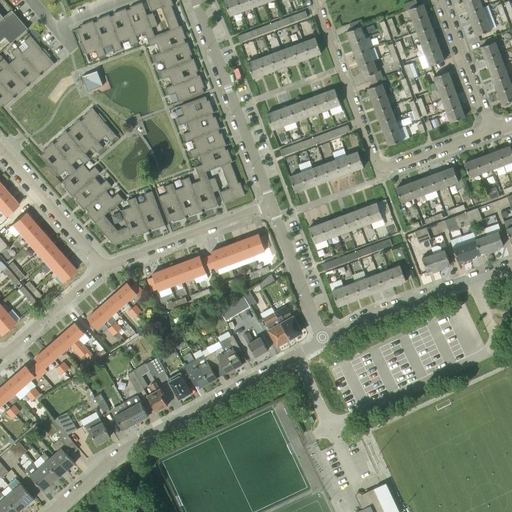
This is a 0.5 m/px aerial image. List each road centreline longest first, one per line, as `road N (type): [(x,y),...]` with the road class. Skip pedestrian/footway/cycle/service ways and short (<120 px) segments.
road 1 (residential): [(50,511),(120,454),(324,341)]
road 2 (residential): [(489,128),(382,167),(315,0)]
road 3 (residential): [(271,202),(196,0)]
road 4 (residential): [(324,341),(511,267)]
road 5 (residential): [(102,271),(271,202)]
road 6 (residential): [(102,271),(0,149)]
road 7 (residential): [(324,341),(271,202)]
road 8 (residential): [(489,128),(442,0)]
road 9 (residential): [(0,356),(102,271)]
